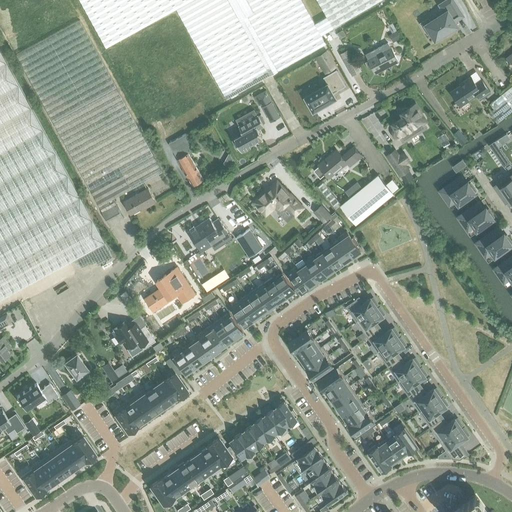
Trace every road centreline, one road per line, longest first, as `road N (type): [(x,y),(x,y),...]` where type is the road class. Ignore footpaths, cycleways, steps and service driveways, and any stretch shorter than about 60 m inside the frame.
road 1 (unclassified): [(0,386),(53,346),(156,227),(511,12)]
road 2 (residential): [(492,483),(498,449),(373,271),(306,303),(271,341)]
road 3 (residential): [(271,341),(370,499)]
